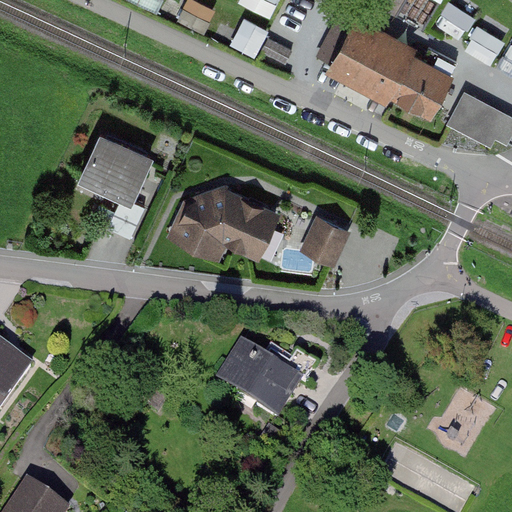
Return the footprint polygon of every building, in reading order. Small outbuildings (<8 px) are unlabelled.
[(208,0),(188,0),(181,17),(209,28),(219,4),(208,0)] [(244,0),(273,14),(280,0),(244,0)] [(383,0),(415,20),(427,0),(383,0)] [(452,0),(438,20),(462,36),(479,13),(460,0),(452,0)] [(234,41),(258,52),(271,25),(246,14),(234,41)] [(346,21),(323,69),(425,117),(448,69),(346,21)] [(499,58),(506,30),(477,24),(471,51),(499,58)] [(511,38),(500,65),(511,69),(511,38)] [(506,147),(511,134),(511,108),(466,87),(450,120),(506,147)] [(151,158),(97,133),(74,181),(128,207),(151,158)] [(168,237),(219,266),(249,200),(219,188),(187,199),(168,237)] [(282,213),(249,200),(228,250),(261,264),(282,213)] [(352,233),(316,215),(299,249),(336,266),(352,233)] [(37,372),(0,344),(0,415),(2,417),(37,372)] [(303,385),(238,344),(213,384),(278,425),(303,385)] [(68,511),(23,481),(1,511),(68,511)]
